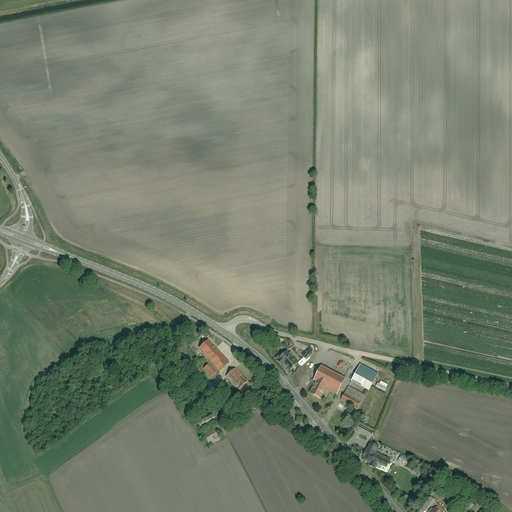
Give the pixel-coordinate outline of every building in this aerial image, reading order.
[(230,364),(209,340),(200,348),(221,372),(230,364)] [(292,370),(299,363),(288,350),(278,359),(284,365),(286,363),(292,370)] [(217,373),(209,365),(205,368),(212,377),(217,373)] [(348,379),(324,366),(324,365),(315,380),(318,381),(311,393),(323,399),(330,388),(340,393),(348,379)] [(353,381),(370,390),(377,377),(361,368),(353,381)] [(249,384),(236,369),(227,378),(240,392),(249,384)] [(359,410),(367,396),(351,386),(342,400),(359,410)] [(214,416),(200,423),(203,430),(217,423),(214,416)] [(220,440),(213,428),(204,433),(211,445),(220,440)] [(372,441),(361,460),(377,470),(381,462),(389,467),(393,461),(378,452),(381,446),(372,441)] [(410,458),(403,454),(399,462),(406,466),(410,458)]
